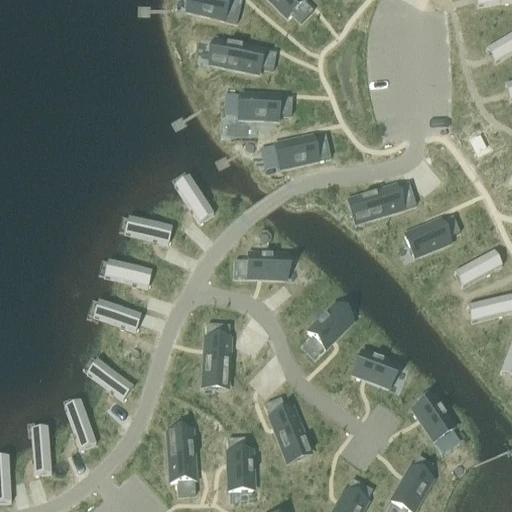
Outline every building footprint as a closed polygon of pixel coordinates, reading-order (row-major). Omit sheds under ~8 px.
[(188,0),(185,15),(222,24),(223,23),(236,26),(241,4),(228,1),(228,0),(226,0),(188,0)] [(264,0),(286,21),(290,16),(300,26),(312,14),(302,4),(303,4),(299,0),(264,0)] [(511,0),(482,0),(483,7),(476,8),(476,10),(483,9),(511,4),(511,0)] [(511,35),(490,49),(484,53),(485,55),(491,51),(495,57),(498,62),(492,66),(493,68),(499,64),(511,55),(511,35)] [(208,66),(208,67),(210,68),(220,70),(257,77),(259,70),(272,73),(275,56),(262,53),(245,49),(241,49),(239,48),(224,46),(214,44),(213,43),(212,45),(208,66)] [(238,120),(239,98),(223,97),(223,110),(222,119),(238,120)] [(238,120),(238,122),(257,123),(260,124),(272,124),(276,125),(276,118),(290,119),(291,101),(277,101),(277,100),(260,99),(256,99),(254,99),(239,98),(238,120)] [(289,145),(273,149),(278,169),(279,173),(316,164),(329,161),(324,138),(311,141),(293,144),(291,145),(289,145)] [(478,139),(472,142),(478,154),(484,150),(478,139)] [(278,169),(273,149),(258,152),(263,173),(278,169)] [(179,194),(177,195),(189,212),(191,215),(192,217),(198,226),(212,217),(204,206),(191,186),(190,187),(179,194)] [(348,204),(347,205),(347,206),(354,227),(354,228),(356,227),(366,224),(402,213),(402,212),(415,208),(408,186),(395,190),(385,192),(383,193),(381,194),(358,201),(348,204)] [(422,231),(404,238),(407,247),(413,261),(448,246),(446,240),(458,235),(452,219),(439,224),(430,228),(427,229),(422,231)] [(131,237),(130,239),(151,244),(154,244),(157,245),(167,247),(171,231),(158,228),(134,223),(134,225),(131,237)] [(459,272),(453,276),(454,277),(460,274),(463,280),(466,285),(460,289),(461,290),(467,287),(501,269),(493,254),(459,272)] [(233,263),(233,280),(246,281),(246,282),(256,282),(258,282),(261,282),(284,283),(285,259),(247,257),(247,264),(233,263)] [(110,281),(110,283),(130,287),(133,288),(136,288),(147,291),(150,274),(133,271),(113,266),(113,268),(110,281)] [(473,308),(466,309),(466,311),(473,310),(475,316),(476,322),(469,324),(470,326),(477,324),(511,315),(511,307),(510,298),(473,308)] [(99,321),(99,323),(118,329),(121,330),(124,331),(135,335),(140,319),(124,313),(104,307),(103,309),(99,321)] [(311,340),(301,349),(314,361),(323,352),(324,352),(331,345),(332,344),(334,342),(351,326),(334,308),(306,335),(311,340)] [(201,390),(201,391),(203,391),(224,392),(226,392),(226,391),(226,381),(228,342),(229,329),(205,328),(205,341),(204,341),(203,351),(203,354),(203,356),(202,379),(201,390)] [(511,341),(502,369),(499,376),(501,377),(503,370),(509,372),(511,373),(511,341)] [(360,355),(351,378),(361,381),(363,382),(365,383),(387,391),(396,369),(360,355)] [(92,380),(91,382),(106,392),(108,394),(111,396),(113,397),(122,404),(132,390),(113,376),(101,368),(100,370),(92,380)] [(421,406),(411,412),(417,422),(419,423),(419,425),(433,445),(450,433),(453,431),(432,399),(431,399),(427,393),(417,400),(421,406)] [(279,401),(263,408),(268,420),(272,430),(273,432),(273,434),(282,456),(286,465),(287,467),(288,466),(308,458),(310,457),(309,456),(305,446),(290,411),(284,414),(279,401)] [(68,417),(66,417),(72,433),(73,437),(74,440),(75,443),(79,453),(95,447),(86,423),(82,412),(80,412),(68,417)] [(450,433),(433,445),(441,457),(458,445),(450,433)] [(191,434),(166,436),(167,447),(169,486),(176,485),(177,499),(194,498),(193,484),(194,484),(193,474),(193,472),(193,470),(191,446),(191,434)] [(32,440),(30,440),(32,459),(32,463),(32,466),(33,478),(50,476),(48,453),(47,439),(45,439),(32,440)] [(227,455),(226,455),(227,466),(227,467),(227,470),(228,494),(252,493),(251,454),(244,455),(244,441),(226,442),(227,455)] [(403,483),(390,504),(404,511),(413,511),(431,483),(425,480),(432,468),(417,459),(410,471),(405,479),(404,481),(403,483)] [(0,467),(0,505),(10,505),(8,481),(7,468),(6,468),(0,467)] [(338,506),(334,511),(362,511),(366,506),(365,506),(371,494),(351,483),(345,495),(344,494),(339,504),(338,505),(338,506)]
